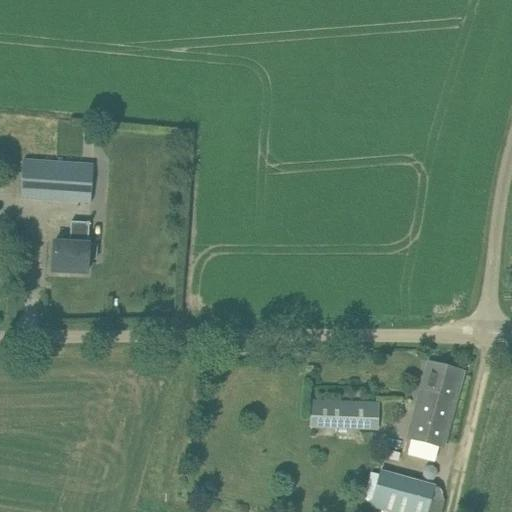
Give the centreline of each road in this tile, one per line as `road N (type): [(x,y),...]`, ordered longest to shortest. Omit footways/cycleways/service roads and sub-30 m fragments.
road 1 (unclassified): [(511,340),(0,339)]
road 2 (track): [(455,511),(501,338)]
